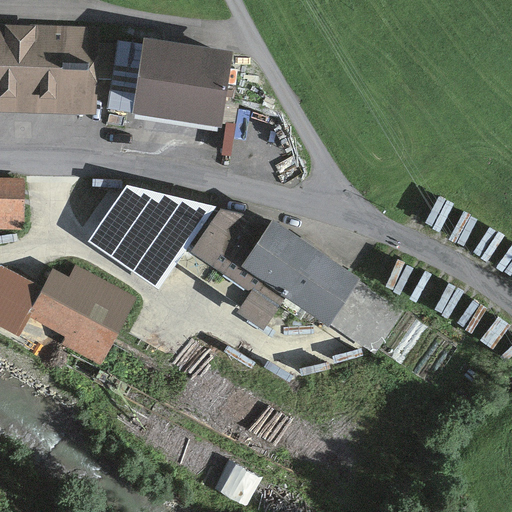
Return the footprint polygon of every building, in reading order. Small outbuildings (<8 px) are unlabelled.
[(100,27),(0,23),(0,108),(95,113),(100,27)] [(233,49),(143,34),(142,43),(119,40),(107,107),(133,111),(133,108),(221,121),(233,49)] [(0,176),(0,228),(24,229),(25,178),(0,176)] [(160,286),(216,200),(208,199),(185,193),(154,186),(128,179),(89,237),(111,252),(134,268),(153,281),(160,286)] [(361,276),(274,216),(272,218),(220,206),(218,211),(213,208),(176,262),(240,304),(237,310),(265,327),(280,304),(302,319),(308,309),(376,354),(405,311),(359,280),(361,276)] [(0,324),(19,335),(29,315),(43,286),(2,263),(0,266),(0,324)] [(70,275),(53,268),(43,286),(29,315),(65,335),(61,343),(102,363),(137,297),(75,265),(70,275)] [(217,487),(240,499),(257,468),(234,456),(217,487)]
